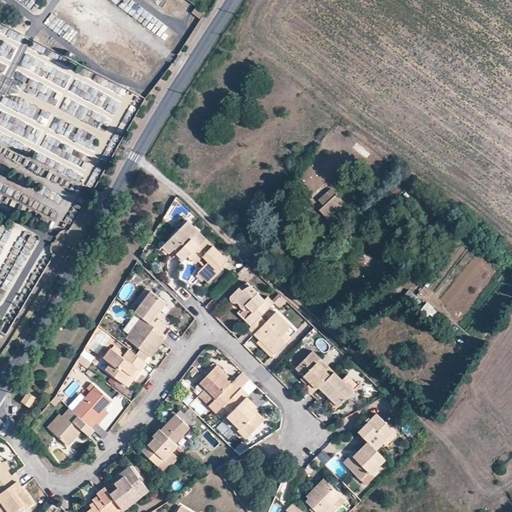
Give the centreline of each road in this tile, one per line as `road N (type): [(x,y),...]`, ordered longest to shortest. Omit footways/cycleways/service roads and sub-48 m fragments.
road 1 (tertiary): [(0,392),(232,0)]
road 2 (residential): [(0,422),(48,482),(69,485),(112,451),(211,330),(298,414),(303,438)]
